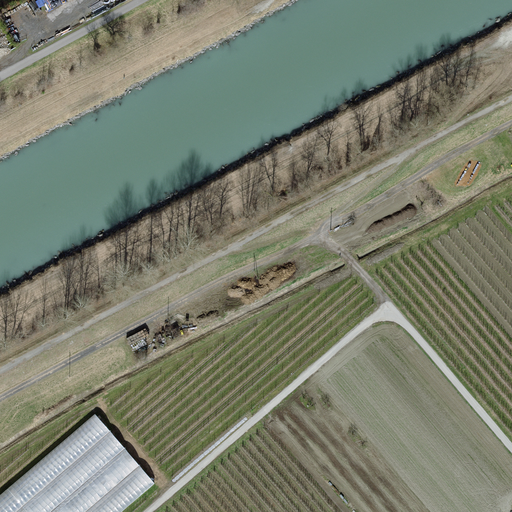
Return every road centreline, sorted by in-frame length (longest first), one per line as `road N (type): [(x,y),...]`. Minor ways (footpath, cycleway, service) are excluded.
road 1 (track): [(0,371),(511,97)]
road 2 (track): [(511,136),(0,398)]
road 3 (unclassified): [(511,447),(409,327),(380,316),(140,511)]
road 4 (track): [(0,75),(139,0)]
